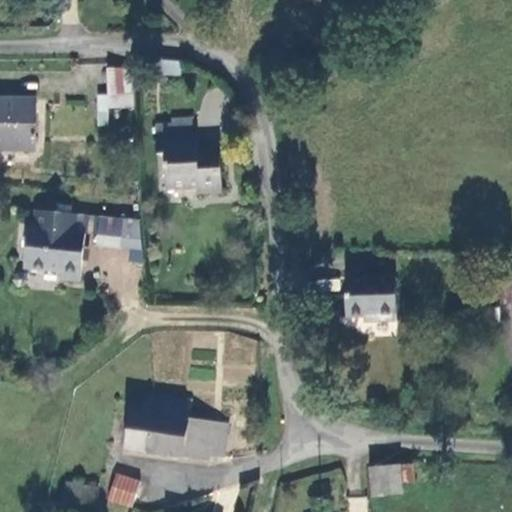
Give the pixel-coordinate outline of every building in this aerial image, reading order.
[(180,74),(179,60),(161,61),(163,76),(180,74)] [(118,110),(139,110),(137,70),(117,70),(118,110)] [(0,156),(31,157),(31,105),(0,105),(0,156)] [(195,156),(195,137),(157,139),(158,162),(166,161),(167,187),(193,185),(197,191),(217,190),(216,155),(195,156)] [(30,219),(28,240),(23,240),(20,277),(57,279),(56,286),(76,287),(80,241),(70,240),(72,222),(30,219)] [(92,251),(137,255),(134,227),(94,224),(92,251)] [(337,288),(389,286),(388,275),(338,275),(337,288)] [(388,323),(389,286),(337,288),(337,316),(367,315),(367,323),(388,323)] [(489,312),(477,312),(477,328),(490,328),(489,312)] [(210,455),(228,458),(233,424),(229,424),(231,413),(216,411),(215,420),(192,417),(195,396),(138,387),(135,406),(111,403),(105,444),(210,460),(210,455)] [(414,486),(413,464),(411,464),(370,466),(371,498),(401,498),(402,486),(414,486)] [(108,504),(130,508),(134,480),(112,477),(108,504)] [(80,484),(76,484),(72,485),(70,487),(68,490),(67,493),(68,497),(70,500),(73,501),(76,502),(80,501),(83,499),(85,496),(85,493),(85,489),(83,487),(80,484)] [(349,511),(366,511),(366,496),(349,497),(349,511)]
